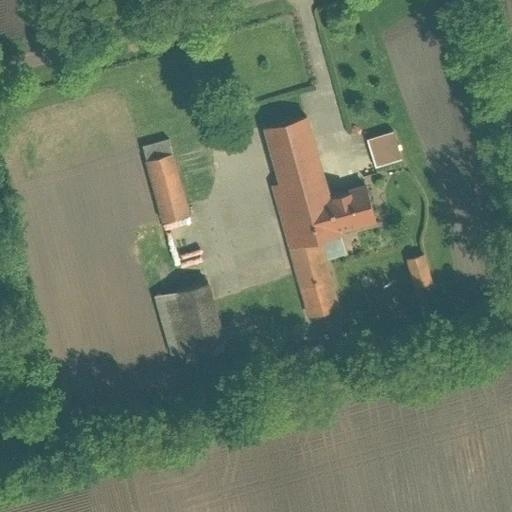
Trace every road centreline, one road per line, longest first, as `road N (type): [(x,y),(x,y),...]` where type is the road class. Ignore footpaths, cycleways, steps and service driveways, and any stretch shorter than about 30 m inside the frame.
road 1 (residential): [(251,0),(0,71)]
road 2 (unknown): [(304,0),(343,167)]
road 3 (unknown): [(132,33),(175,196)]
